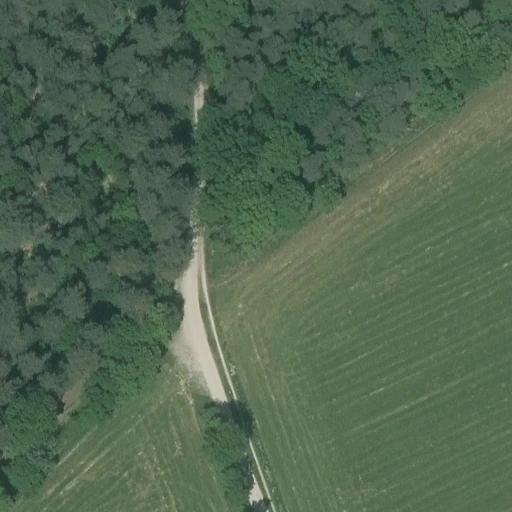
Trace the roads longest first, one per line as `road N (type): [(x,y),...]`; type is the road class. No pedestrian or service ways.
road 1 (track): [(195,319),(192,99),(177,0)]
road 2 (track): [(195,319),(115,373),(0,479)]
road 3 (track): [(261,511),(195,319)]
